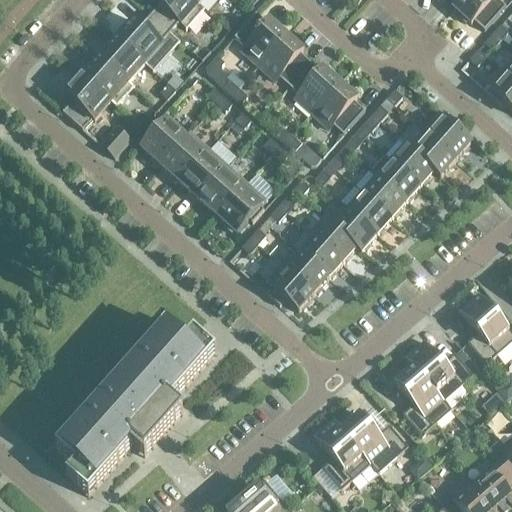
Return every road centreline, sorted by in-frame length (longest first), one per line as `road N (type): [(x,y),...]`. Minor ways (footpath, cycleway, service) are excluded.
road 1 (residential): [(332,385),(4,82),(80,0)]
road 2 (residential): [(332,385),(511,229)]
road 3 (residential): [(189,511),(332,385)]
road 4 (residential): [(511,152),(416,62)]
